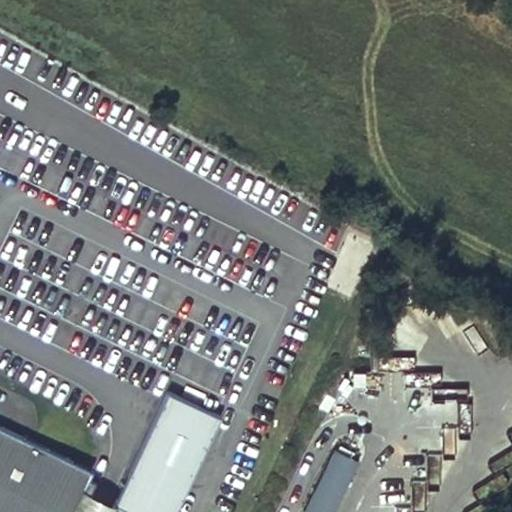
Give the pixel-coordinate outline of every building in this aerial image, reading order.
[(357,275),(375,241),(352,229),(334,263),(357,275)] [(70,457),(0,424),(0,511),(62,511),(80,475),(65,468),(70,457)] [(349,455),(334,448),(306,505),(320,511),(328,511),(339,491),(333,489),(349,455)] [(355,458),(349,455),(333,489),(339,491),(355,458)] [(92,467),(70,457),(65,468),(80,475),(62,511),(109,511),(115,500),(83,485),(92,467)] [(140,511),(115,500),(109,511),(140,511)]
